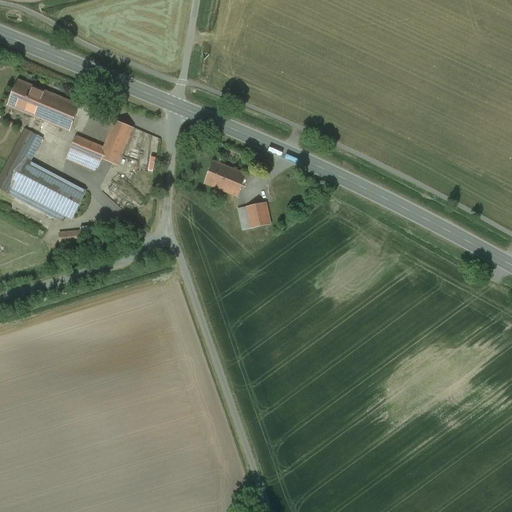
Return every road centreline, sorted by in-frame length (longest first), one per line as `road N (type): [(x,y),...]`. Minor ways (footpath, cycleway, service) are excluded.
road 1 (primary): [(511,265),(396,203),(177,106)]
road 2 (unclassified): [(162,220),(267,511)]
road 3 (primary): [(177,106),(0,33)]
road 4 (unclassified): [(162,220),(134,251),(0,295)]
